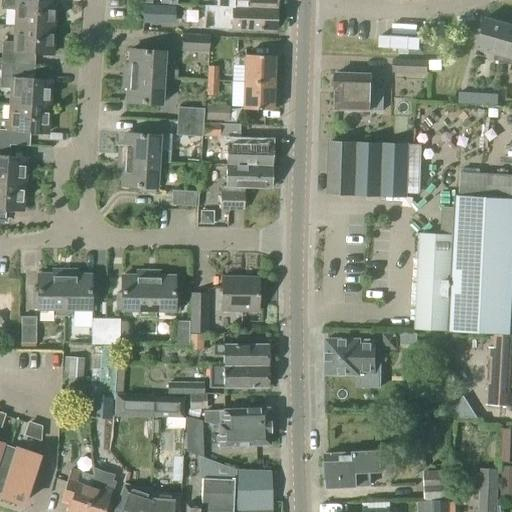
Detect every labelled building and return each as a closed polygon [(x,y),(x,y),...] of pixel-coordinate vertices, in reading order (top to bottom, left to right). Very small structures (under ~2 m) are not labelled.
[(3,0),(3,10),(16,11),(15,27),(51,29),(53,3),(31,1),(30,0),(3,0)] [(274,0),(215,0),(215,8),(275,10),(274,0)] [(168,25),(169,8),(143,6),(142,24),(168,25)] [(275,10),(215,8),(213,7),(204,7),(203,30),(214,30),(230,30),(274,32),(275,10)] [(501,63),(511,26),(485,19),(477,49),(495,55),(493,61),(501,63)] [(511,26),(501,63),(511,65),(511,60),(511,26)] [(1,43),(0,60),(0,65),(27,67),(27,55),(50,56),(51,29),(15,27),(15,43),(1,43)] [(207,53),(208,37),(181,35),(180,52),(207,53)] [(122,77),(168,80),(174,80),(175,71),(162,71),(163,53),(129,51),(128,66),(123,66),(122,77)] [(243,83),(272,84),(273,57),(244,56),(243,83)] [(426,74),(427,61),(393,60),(393,73),(426,74)] [(0,65),(0,89),(12,90),(11,106),(46,108),(48,81),(26,80),(27,67),(0,65)] [(216,82),(217,68),(206,67),(206,81),(211,81),(211,83),(216,83),(216,82)] [(383,111),(383,90),(370,89),(371,75),(336,74),(332,78),(331,86),(336,90),(335,110),(370,111),(383,111)] [(168,89),(168,80),(122,77),(122,88),(126,89),(126,103),(160,105),(161,89),(168,89)] [(216,96),(216,82),(216,83),(211,83),(211,81),(206,81),(205,96),(216,96)] [(271,111),(272,84),(243,83),(242,110),(271,111)] [(497,106),(498,95),(458,93),(458,104),(497,106)] [(0,145),(2,145),(21,147),(22,133),(45,135),(46,108),(11,106),(10,121),(0,120),(0,145)] [(177,108),(176,122),(177,122),(202,123),(203,109),(177,108)] [(176,122),(175,136),(201,137),(202,123),(177,122),(176,122)] [(219,137),(220,125),(202,124),(202,138),(219,138),(219,137)] [(220,125),(219,137),(238,137),(239,125),(220,125)] [(164,164),(168,164),(169,153),(157,152),(158,133),(141,132),(141,136),(124,135),(123,150),(118,149),(117,161),(164,164)] [(406,197),(408,145),(330,142),(328,195),(406,197)] [(225,166),(269,167),(270,145),(226,144),(225,166)] [(0,184),(22,185),(23,159),(1,157),(2,145),(0,145),(0,184)] [(163,172),(164,164),(117,161),(116,172),(121,172),(121,187),(138,188),(138,192),(155,193),(156,172),(163,172)] [(268,189),(269,167),(225,166),(225,188),(220,187),(219,210),(242,211),(243,189),(268,189)] [(415,324),(414,330),(494,335),(509,335),(510,324),(511,284),(511,176),(489,175),(488,198),(459,196),(456,196),(456,199),(453,260),(418,258),(415,324)] [(0,210),(20,212),(22,185),(0,184),(0,210)] [(196,208),(197,193),(171,192),(170,207),(196,208)] [(62,317),(63,271),(52,271),(52,276),(37,276),(37,293),(33,293),(32,310),(54,311),(54,317),(62,317)] [(63,271),(62,317),(70,317),(70,311),(93,311),(93,294),(89,294),(89,277),(74,276),(75,272),(63,271)] [(146,319),(147,273),(136,272),(135,277),(121,277),(120,294),(116,294),(115,311),(136,312),(136,319),(146,319)] [(147,273),(146,319),(152,320),(152,313),(176,313),(176,295),(172,295),(172,278),(158,278),(158,273),(147,273)] [(256,312),(257,279),(221,278),(220,312),(256,312)] [(210,334),(210,324),(206,323),(207,295),(189,294),(189,334),(210,334)] [(34,344),(35,318),(20,318),(20,344),(34,344)] [(91,320),(90,346),(104,346),(105,320),(91,320)] [(105,320),(104,346),(118,347),(119,321),(119,320),(105,320)] [(187,348),(188,322),(175,322),(174,348),(187,348)] [(382,350),(396,350),(396,334),(382,334),(382,350)] [(416,335),(400,334),(400,345),(416,346),(416,335)] [(189,348),(202,347),(202,335),(188,335),(189,348)] [(511,339),(511,335),(509,335),(494,335),(493,348),(488,348),(486,406),(508,407),(511,339)] [(325,340),(325,375),(359,376),(375,375),(375,341),(325,340)] [(222,368),(266,367),(266,346),(212,346),(212,356),(222,356),(222,368)] [(91,369),(90,398),(111,399),(113,399),(116,348),(100,347),(99,370),(91,369)] [(81,381),(83,359),(68,358),(66,380),(81,381)] [(222,368),(208,368),(208,389),(266,389),(266,367),(222,368)] [(166,384),(166,396),(203,396),(203,384),(166,384)] [(152,396),(113,395),(113,418),(151,419),(151,418),(152,397),(152,396)] [(202,396),(188,396),(188,410),(205,410),(205,396),(202,396)] [(152,397),(151,418),(182,419),(183,398),(152,397)] [(217,426),(267,424),(267,409),(217,411),(202,412),(203,423),(217,428),(217,426)] [(199,419),(185,416),(184,434),(198,435),(199,419)] [(39,442),(41,427),(27,423),(22,436),(39,442)] [(217,426),(217,428),(218,448),(268,446),(267,424),(217,426)] [(0,473),(8,448),(0,445),(0,473)] [(8,448),(0,473),(0,495),(0,496),(0,497),(21,505),(37,457),(8,448)] [(326,489),(370,487),(369,473),(380,472),(379,452),(324,454),(326,489)] [(89,489),(81,511),(103,511),(111,490),(114,482),(111,481),(113,476),(93,469),(92,471),(92,477),(88,489),(89,489)] [(500,511),(499,507),(496,507),(498,470),(480,469),(477,511),(500,511)] [(69,471),(60,499),(68,502),(64,511),(81,511),(89,489),(88,489),(75,484),(78,474),(69,471)] [(236,471),(234,511),(270,511),(269,472),(236,471)] [(448,471),(423,472),(424,487),(424,501),(431,501),(449,501),(448,486),(448,471)] [(231,511),(233,481),(201,480),(200,507),(185,506),(184,511),(231,511)] [(511,481),(501,482),(500,496),(511,496),(511,481)] [(132,488),(122,485),(115,508),(115,509),(114,511),(146,511),(149,504),(149,496),(150,496),(150,488),(132,488)] [(176,511),(177,497),(150,496),(149,496),(149,504),(146,511),(176,511)] [(448,511),(449,503),(449,501),(431,501),(431,503),(431,511),(448,511)]
